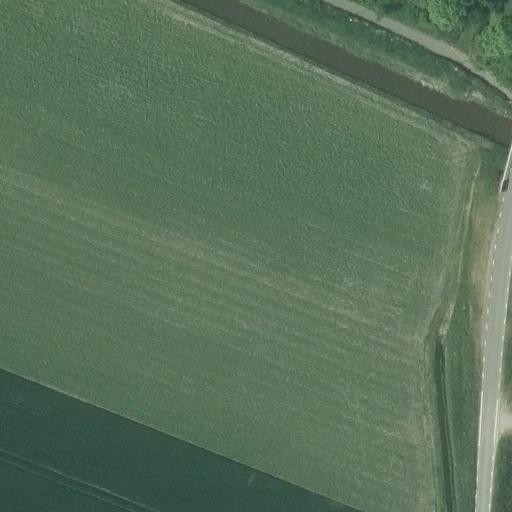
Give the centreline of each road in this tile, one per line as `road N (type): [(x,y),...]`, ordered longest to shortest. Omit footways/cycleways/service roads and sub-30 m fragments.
road 1 (track): [(151,0),(464,142),(431,348),(437,511)]
road 2 (unclassified): [(482,511),(511,207)]
